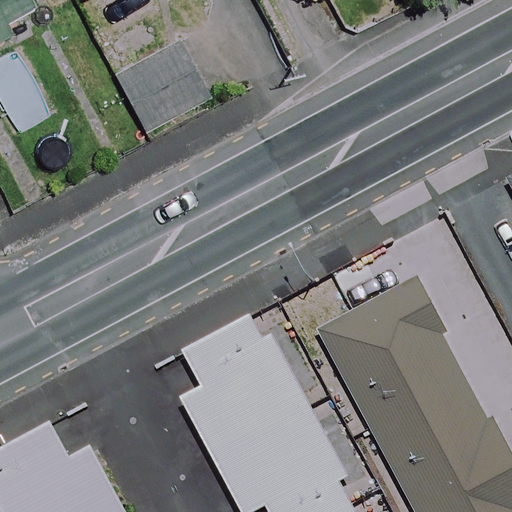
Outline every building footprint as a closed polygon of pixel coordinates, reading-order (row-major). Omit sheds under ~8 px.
[(0,0),(0,39),(40,20),(29,0),(0,0)] [(209,96),(180,42),(117,76),(147,130),(209,96)] [(511,511),(511,456),(489,411),(484,414),(444,335),(448,333),(422,282),(328,330),(419,511),(511,511)] [(348,478),(260,313),(185,353),(204,389),(183,400),(243,511),(261,511),(268,509),(269,511),(356,511),(341,482),(348,478)] [(72,461),(53,425),(0,453),(0,504),(4,511),(128,511),(94,449),(72,461)]
